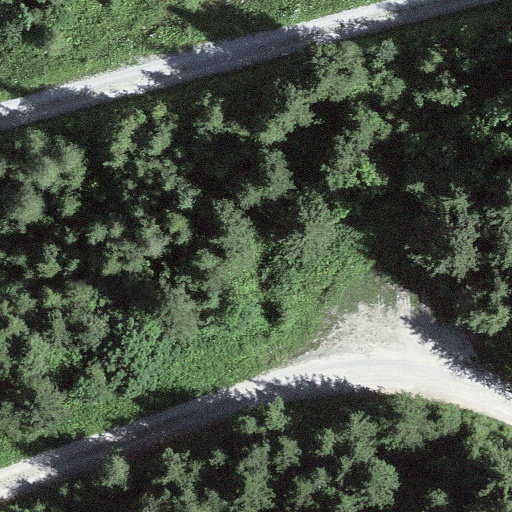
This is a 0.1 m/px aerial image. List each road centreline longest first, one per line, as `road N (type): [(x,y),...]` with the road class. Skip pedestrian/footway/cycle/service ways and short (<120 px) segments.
road 1 (track): [(0,483),(285,383),(372,369),(449,379),(511,405)]
road 2 (track): [(0,120),(449,0)]
